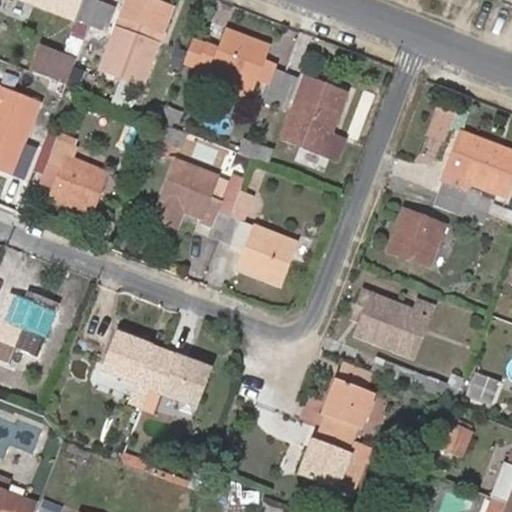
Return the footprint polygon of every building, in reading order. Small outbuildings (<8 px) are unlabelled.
[(27,0),(72,17),(78,0),(77,0),(27,0)] [(83,0),(76,18),(71,33),(83,38),(89,23),(97,0),(83,0)] [(123,12),(110,7),(111,4),(100,0),(97,0),(89,23),(83,38),(80,47),(105,57),(117,29),(120,18),(123,12)] [(120,18),(117,29),(125,33),(130,22),(120,18)] [(105,57),(100,70),(141,86),(157,45),(147,41),(152,30),(130,22),(125,33),(117,29),(105,57)] [(196,67),(253,89),(255,83),(257,77),(262,64),(268,47),(227,30),(219,52),(204,46),(196,67)] [(30,54),(35,40),(13,34),(9,47),(30,54)] [(196,67),(204,46),(191,42),(183,62),(196,67)] [(39,50),(31,71),(34,72),(66,85),(73,63),(39,50)] [(262,64),(257,77),(255,83),(265,87),(272,69),(273,68),(262,64)] [(253,89),(196,67),(190,81),(246,102),(253,89)] [(276,98),(285,74),(272,69),(265,87),(263,93),(258,104),(271,109),(276,98)] [(34,72),(33,75),(30,83),(44,88),(43,92),(60,98),(65,87),(66,85),(34,72)] [(298,79),(285,74),(276,98),(271,109),(285,114),(288,105),(289,103),(298,79)] [(305,79),(297,98),(321,109),(328,88),(305,79)] [(321,109),(297,98),(280,140),(323,157),(336,162),(344,144),(330,138),(345,95),(328,88),(321,109)] [(9,141),(23,146),(39,106),(0,89),(0,160),(1,161),(9,141)] [(165,107),(159,121),(171,126),(177,123),(181,113),(165,107)] [(437,111),(427,137),(442,144),(453,116),(437,111)] [(36,130),(31,143),(22,167),(33,171),(42,147),(47,134),(36,130)] [(176,150),(181,139),(160,130),(151,154),(163,159),(168,147),(176,150)] [(469,185),(505,199),(511,182),(511,153),(459,132),(443,174),(451,177),(448,183),(441,181),(437,192),(489,212),(511,220),(511,213),(489,205),(480,203),(479,199),(467,191),(469,185)] [(47,134),(42,147),(33,171),(45,176),(41,187),(52,191),(65,158),(54,154),(58,144),(60,138),(47,134)] [(242,142),(238,153),(252,158),(256,148),(242,142)] [(74,150),(58,144),(54,154),(65,158),(70,160),(74,150)] [(271,154),(256,148),(252,158),(267,164),(271,154)] [(52,191),(49,200),(91,215),(106,175),(70,160),(65,158),(52,191)] [(179,162),(163,204),(156,220),(179,229),(186,213),(204,220),(202,222),(212,226),(218,212),(220,205),(210,201),(220,179),(179,162)] [(220,205),(218,212),(211,228),(210,230),(207,238),(220,243),(230,217),(239,194),(240,191),(228,186),(220,205)] [(489,212),(437,192),(431,205),(458,214),(482,226),(489,212)] [(239,194),(230,217),(220,243),(233,248),(231,251),(245,257),(238,271),(281,286),(297,245),(241,222),(250,199),(239,194)] [(430,266),(446,226),(402,209),(387,250),(430,266)] [(211,228),(212,226),(202,222),(200,227),(210,230),(211,228)] [(357,327),(354,334),(397,351),(403,336),(419,342),(429,317),(362,290),(356,307),(364,310),(357,327)] [(12,296),(0,325),(0,362),(6,365),(14,345),(37,354),(54,307),(26,296),(24,301),(12,296)] [(357,327),(364,310),(356,307),(348,323),(357,327)] [(134,343),(147,348),(150,342),(115,328),(114,331),(136,339),(134,343)] [(148,387),(160,356),(146,350),(147,348),(134,343),(136,339),(114,331),(99,368),(135,382),(148,387)] [(403,336),(397,351),(413,357),(419,342),(403,336)] [(176,352),(173,358),(187,363),(188,359),(211,368),(211,366),(176,352)] [(172,362),(160,356),(148,387),(162,393),(178,401),(179,407),(191,412),(196,405),(211,368),(188,359),(187,363),(173,358),(172,362)] [(369,369),(402,382),(455,402),(459,392),(406,371),(373,357),(369,369)] [(340,381),(365,390),(371,374),(346,364),(340,381)] [(494,380),(477,373),(469,395),(486,401),(494,380)] [(319,413),(325,414),(330,401),(327,400),(335,378),(333,378),(319,413)] [(327,415),(322,427),(355,440),(373,393),(365,390),(340,381),(335,378),(327,400),(330,401),(325,414),(327,415)] [(148,387),(135,382),(128,399),(141,405),(148,387)] [(162,393),(148,387),(141,405),(156,410),(162,393)] [(462,457),(473,430),(454,422),(443,450),(462,457)] [(355,440),(322,427),(317,440),(315,440),(310,453),(307,451),(299,472),(337,487),(352,493),(370,447),(355,440)] [(310,453),(315,440),(309,437),(297,472),(299,472),(307,451),(310,453)] [(511,456),(496,496),(508,501),(511,502),(511,456)] [(400,511),(418,465),(406,461),(385,511),(400,511)] [(1,490),(0,490),(0,511),(25,511),(30,502),(18,497),(1,490)] [(511,511),(511,502),(508,501),(496,496),(493,495),(486,511),(511,511)]
